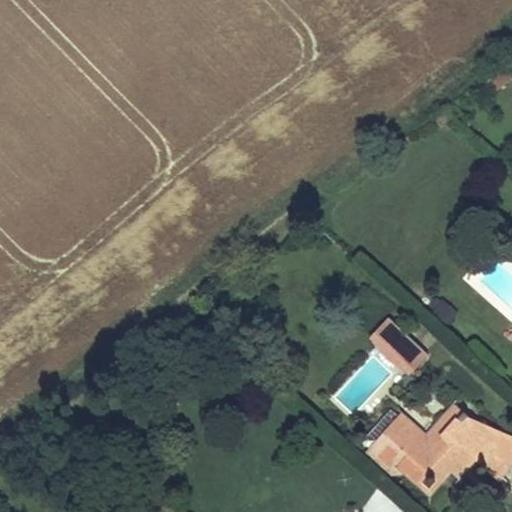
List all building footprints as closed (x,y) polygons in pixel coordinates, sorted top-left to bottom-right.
[(505,69),(486,84),(493,93),(511,78),(505,69)] [(376,342),(381,346),(391,346),(402,335),(389,323),(374,339),(376,342)] [(381,346),(402,366),(402,356),(412,344),(402,335),(391,346),(381,346)] [(402,366),(410,373),(425,357),(412,344),(402,356),(402,366)] [(456,410),(427,442),(391,411),(363,442),(374,452),(373,454),(394,473),(402,473),(405,469),(422,484),(429,475),(438,482),(452,466),(460,473),(476,455),(485,462),(505,439),(492,434),(488,438),(456,410)] [(511,442),(505,439),(485,462),(503,479),(511,468),(511,442)] [(427,511),(387,475),(352,511),(427,511)]
